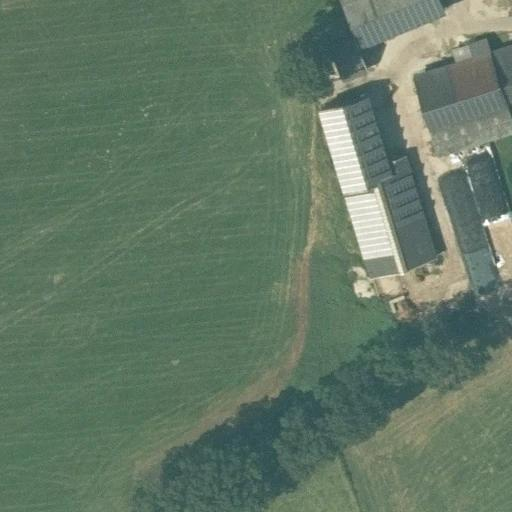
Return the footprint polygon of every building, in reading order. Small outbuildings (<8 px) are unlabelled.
[(389,28),(377,0),(341,0),(358,41),(389,28)] [(441,0),(377,0),(389,28),(444,6),(441,0)] [(354,36),(329,46),(342,78),(367,67),(354,36)] [(472,58),(413,75),(429,128),(506,104),(489,51),(485,39),(468,45),(472,58)] [(511,43),(489,51),(506,104),(507,103),(511,101),(511,43)] [(366,93),(320,107),(345,187),(390,173),(385,159),(386,159),(366,93)] [(506,104),(429,128),(437,154),(511,130),(511,119),(507,103),(506,104)] [(386,159),(385,159),(390,173),(345,187),(372,275),(434,256),(403,154),(386,159)]
